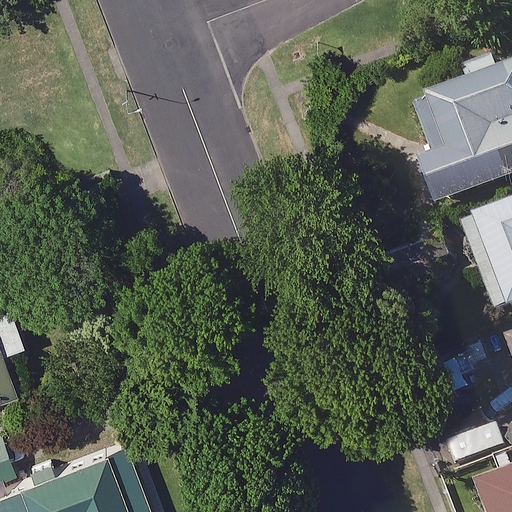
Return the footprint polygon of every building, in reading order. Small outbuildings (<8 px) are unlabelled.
[(463,72),(469,90),(419,108),(439,161),(422,167),(438,211),(511,183),(511,74),(507,76),(501,58),(463,72)] [(511,311),(511,209),(466,227),(500,316),(511,311)] [(0,485),(11,482),(0,447),(0,396),(14,392),(2,352),(27,344),(16,305),(0,309),(0,485)] [(494,368),(483,338),(431,359),(442,389),(494,368)] [(511,451),(501,423),(446,444),(457,473),(511,453),(511,451)] [(154,511),(127,444),(0,495),(0,511),(154,511)] [(511,511),(511,477),(460,498),(465,511),(511,511)]
